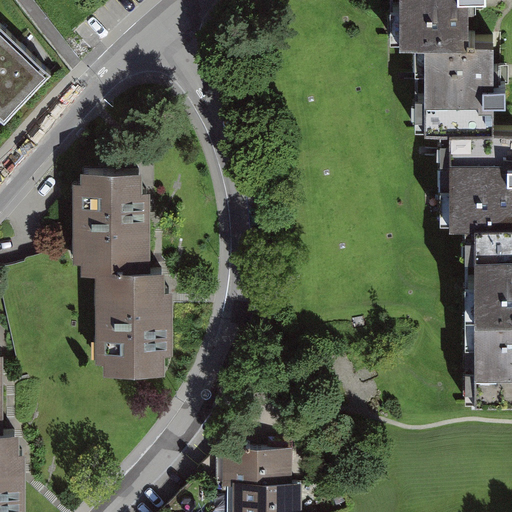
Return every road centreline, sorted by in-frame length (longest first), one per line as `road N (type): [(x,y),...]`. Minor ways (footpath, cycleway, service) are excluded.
road 1 (residential): [(109,511),(198,415),(242,301),(239,188),(209,109),(160,31)]
road 2 (residential): [(160,31),(97,86),(0,194)]
